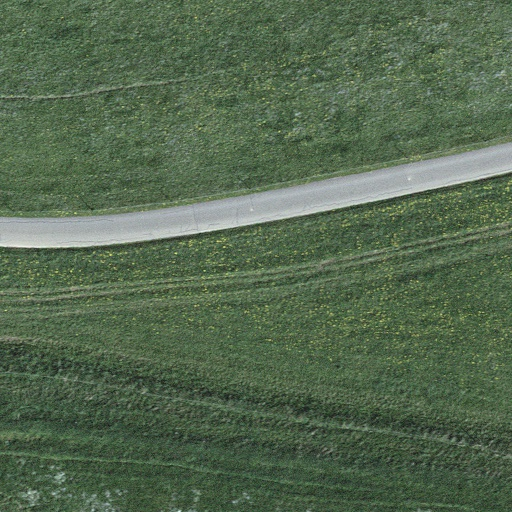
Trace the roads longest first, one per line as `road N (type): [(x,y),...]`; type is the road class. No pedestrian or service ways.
road 1 (track): [(0,405),(284,405),(511,466)]
road 2 (unclassified): [(511,157),(154,227),(31,237),(0,232)]
